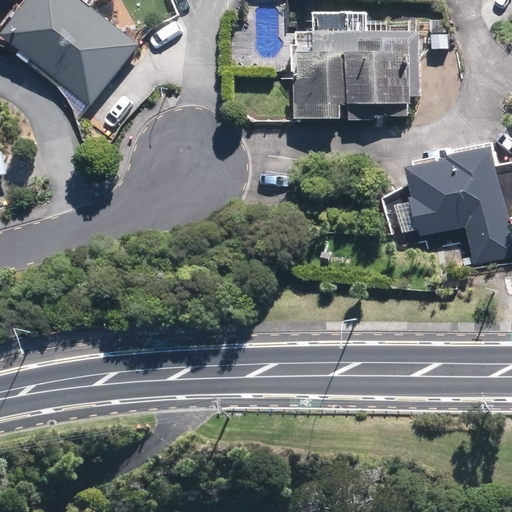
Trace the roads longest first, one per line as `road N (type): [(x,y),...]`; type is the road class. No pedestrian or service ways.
road 1 (secondary): [(511,371),(182,372),(0,397)]
road 2 (residential): [(185,161),(159,201),(139,214),(0,254)]
